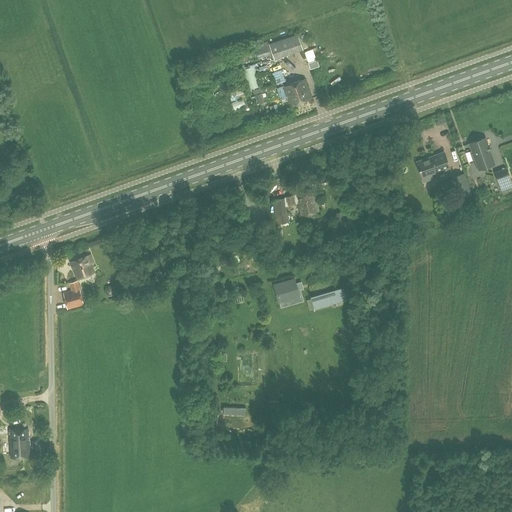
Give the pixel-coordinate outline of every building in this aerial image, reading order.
[(275,59),(304,49),(298,33),(269,43),(269,42),(263,44),(254,47),(258,59),(268,56),(268,57),(273,56),(275,59)] [(249,48),(236,53),(240,63),(253,59),(249,48)] [(313,49),(305,52),(308,63),(310,69),(319,66),(317,60),(316,60),(313,49)] [(254,66),(243,69),(248,89),(259,87),(254,66)] [(290,105),(312,98),(305,79),(277,89),(281,100),(288,97),(290,105)] [(247,90),(232,95),(237,109),(244,106),(242,102),(250,99),(247,90)] [(266,94),(256,94),(257,104),(266,104),(266,94)] [(479,169),(495,164),(490,151),(491,151),(489,145),(488,145),(485,137),(470,143),(472,151),(470,152),(473,160),(475,159),(479,169)] [(419,161),(423,173),(451,165),(447,152),(419,161)] [(428,184),(440,180),(436,171),(425,175),(428,184)] [(464,173),(455,177),(461,195),(471,192),(464,173)] [(503,193),(511,189),(511,182),(510,178),(499,182),(503,193)] [(286,197),(284,198),(287,206),(289,206),(298,203),(301,216),(319,211),(313,189),(286,197)] [(344,212),(336,214),(338,227),(347,226),(344,212)] [(94,273),(90,263),(93,262),(90,254),(71,262),(77,279),(94,273)] [(33,265),(36,274),(46,271),(42,262),(33,265)] [(296,280),(278,285),(280,296),(282,302),(300,296),(296,283),(296,280)] [(343,283),(347,297),(357,294),(353,280),(343,283)] [(84,304),(77,281),(70,283),(72,290),(63,293),(67,309),(84,304)] [(385,287),(380,298),(389,302),(395,291),(385,287)] [(312,297),(316,307),(346,298),(343,289),(312,297)] [(30,456),(28,429),(9,430),(11,457),(30,456)] [(40,451),(40,440),(32,441),(32,451),(40,451)]
